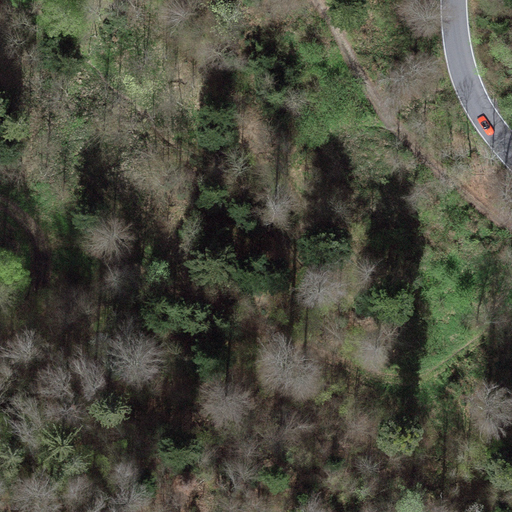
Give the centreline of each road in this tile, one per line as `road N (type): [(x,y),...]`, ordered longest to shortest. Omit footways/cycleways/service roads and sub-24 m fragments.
road 1 (track): [(314,0),(383,113),(511,229)]
road 2 (tertiary): [(511,150),(470,88),(455,0)]
